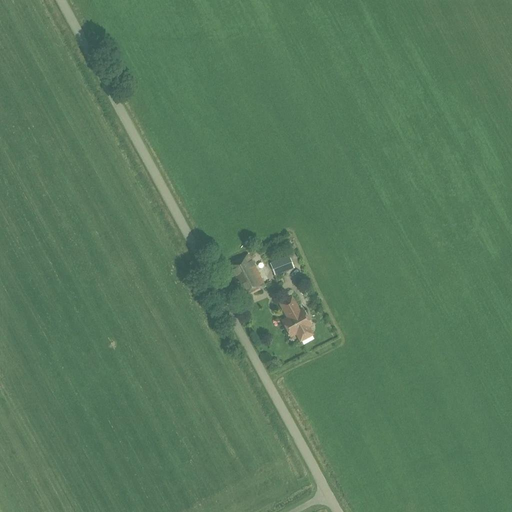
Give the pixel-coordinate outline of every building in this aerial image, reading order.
[(298,244),(309,261),(315,256),(305,239),(298,244)] [(252,257),(265,276),(272,271),(259,252),(252,257)] [(243,299),(266,287),(249,254),(226,266),(243,299)] [(294,268),(289,256),(270,263),(275,276),(294,268)] [(335,267),(316,280),(339,313),(357,300),(335,267)] [(296,333),(299,337),(310,331),(308,327),(311,325),(303,310),(300,312),(292,297),(280,304),(288,318),(282,322),(290,337),(296,333)]
